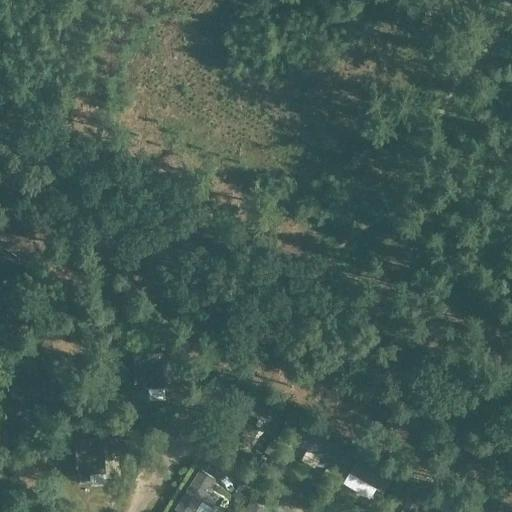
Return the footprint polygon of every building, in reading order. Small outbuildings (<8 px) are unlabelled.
[(0,248),(0,285),(16,259),(0,248)] [(133,357),(135,393),(164,391),(161,355),(133,357)] [(45,360),(14,381),(30,403),(44,394),(49,401),(65,390),(60,383),(45,360)] [(263,430),(275,437),(286,419),(250,397),(243,409),(267,424),(263,430)] [(344,457),(305,433),(298,445),(337,469),(344,457)] [(73,442),(76,478),(105,476),(103,440),(73,442)] [(265,453),(272,457),(278,448),(270,443),(265,453)] [(358,465),(351,477),(385,498),(392,486),(358,465)] [(322,477),(328,481),(333,472),(327,469),(322,477)] [(175,509),(179,511),(194,511),(215,480),(201,470),(175,509)] [(355,498),(361,487),(349,481),(343,491),(355,498)] [(240,489),(233,499),(242,505),(249,494),(240,489)] [(253,499),(245,511),(265,511),(268,508),(253,499)] [(368,508),(374,511),(377,511),(382,504),(373,500),(368,508)]
